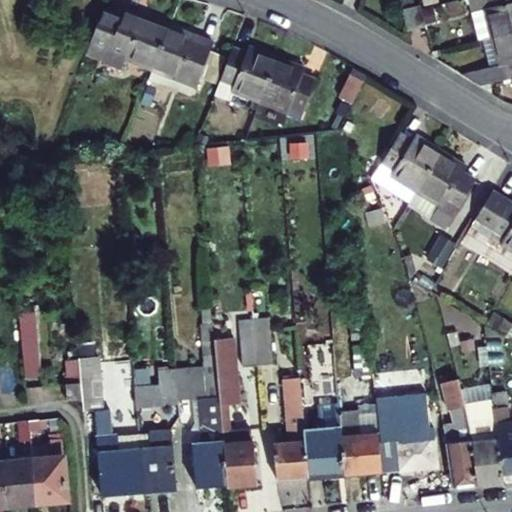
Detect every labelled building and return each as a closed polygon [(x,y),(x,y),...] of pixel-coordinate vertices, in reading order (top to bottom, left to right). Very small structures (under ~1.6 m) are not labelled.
[(497,16),(491,17),(498,45),(511,41),(511,0),(500,0),(494,2),(497,16)] [(434,34),(429,11),(410,15),(415,38),(434,34)] [(168,41),(123,23),(107,63),(152,81),(168,41)] [(194,98),(210,58),(168,41),(152,81),(194,98)] [(511,41),(498,45),(505,75),(469,83),(488,95),(511,89),(511,41)] [(243,62),(232,58),(219,91),(231,96),(229,101),(258,113),(275,69),(245,58),(243,62)] [(297,83),(299,79),(275,69),(258,113),(283,123),(285,118),(299,123),(312,89),(297,83)] [(362,80),(349,74),(337,101),(350,106),(362,80)] [(386,166),(400,175),(396,181),(419,195),(445,157),(420,141),(417,146),(404,138),(386,166)] [(467,177),(470,173),(445,157),(419,195),(442,211),(434,223),(448,233),(480,185),(467,177)] [(511,219),(488,204),(469,233),(497,251),(494,256),(511,267),(511,219)] [(497,251),(469,233),(456,255),(510,288),(511,285),(511,284),(511,267),(494,256),(497,251)] [(424,277),(437,285),(454,259),(441,251),(424,277)] [(37,310),(19,311),(21,375),(38,375),(37,310)] [(274,366),(272,330),(254,331),(256,367),(274,366)] [(251,367),(247,331),(242,332),(244,368),(251,367)] [(256,367),(254,331),(247,331),(251,367),(256,367)] [(216,402),(239,401),(237,334),(214,335),(216,402)] [(207,363),(157,369),(158,380),(132,383),(135,404),(211,395),(207,363)] [(87,395),(85,375),(70,377),(71,396),(87,395)] [(284,434),(301,434),(300,375),(283,375),(284,434)] [(440,425),(450,497),(477,493),(470,444),(461,384),(445,387),(450,424),(440,425)] [(478,399),(481,417),(492,415),(491,409),(489,397),(478,399)] [(511,476),(511,425),(511,426),(508,407),(491,409),(492,415),(495,440),(501,478),(511,476)] [(423,423),(424,431),(380,435),(385,473),(385,475),(435,472),(431,423),(423,423)] [(341,428),(303,431),(304,444),(306,479),(345,476),(342,435),(341,428)] [(25,446),(23,429),(10,430),(12,447),(25,446)] [(36,429),(26,429),(23,429),(25,446),(37,446),(36,429)] [(120,449),(119,431),(101,432),(105,492),(139,490),(137,448),(120,449)] [(137,448),(136,431),(119,431),(120,449),(137,448)] [(147,432),(148,447),(137,448),(139,490),(170,488),(167,431),(147,432)] [(380,435),(380,432),(342,435),(345,476),(385,473),(380,435)] [(222,445),(221,440),(191,442),(193,487),(224,485),(222,445)] [(477,493),(503,489),(501,478),(495,440),(470,444),(477,493)] [(254,483),(252,443),(222,445),(224,485),(254,483)] [(306,479),(304,444),(275,446),(277,481),(306,479)] [(61,505),(58,465),(26,467),(30,508),(61,505)] [(0,510),(30,508),(26,467),(0,469),(0,510)]
